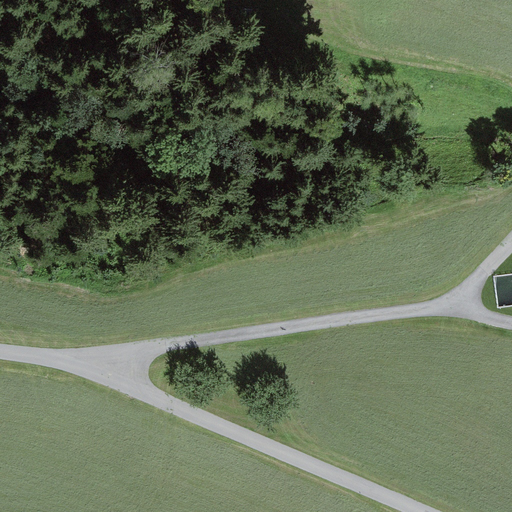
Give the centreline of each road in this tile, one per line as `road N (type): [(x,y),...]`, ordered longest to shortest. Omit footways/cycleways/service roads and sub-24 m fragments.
road 1 (track): [(69,364),(471,306),(511,252)]
road 2 (track): [(0,356),(69,364),(424,511)]
